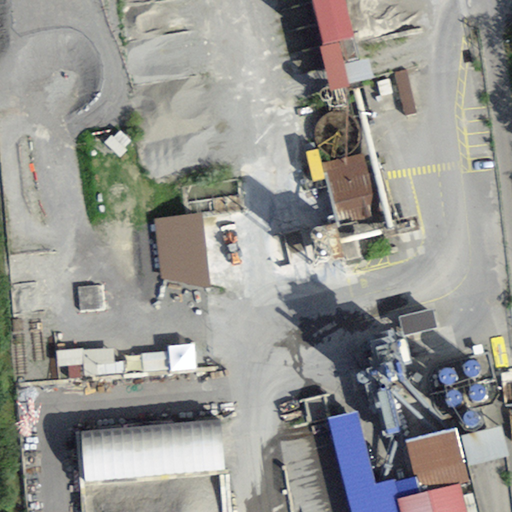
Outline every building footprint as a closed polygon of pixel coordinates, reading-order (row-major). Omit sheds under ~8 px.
[(315,0),(334,92),(371,84),(353,0),(315,0)] [(377,175),(327,187),(338,229),(387,217),(377,175)] [(164,287),(214,285),(211,215),(161,217),(164,287)] [(439,309),(405,316),(409,335),(443,328),(439,309)] [(414,365),(442,362),(438,332),(411,335),(414,365)] [(121,347),(87,349),(89,375),(122,373),(121,347)] [(326,402),(349,511),(454,511),(448,483),(461,480),(447,408),(459,406),(453,376),(326,402)] [(221,415),(80,426),(85,485),(226,474),(221,415)]
